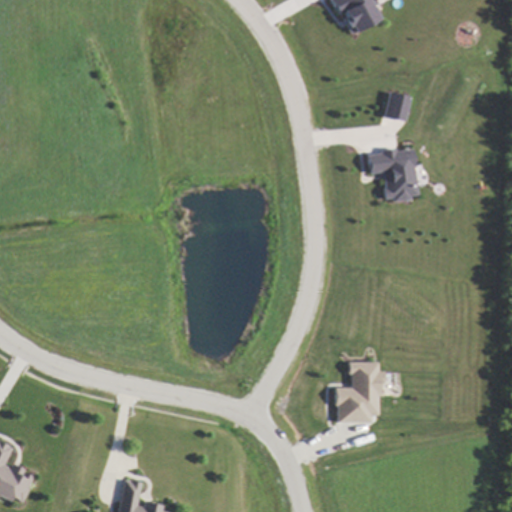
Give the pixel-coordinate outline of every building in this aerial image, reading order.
[(366,0),(327,0),(335,14),(338,13),(348,32),(376,18),(366,0)] [(408,96),(387,90),(380,114),(400,120),(408,96)] [(410,148),(394,150),(394,149),(364,152),(366,173),(379,172),(382,201),(415,197),(410,148)] [(332,421),(366,421),(366,414),(376,414),(376,370),(374,370),(374,361),(345,361),(345,386),(332,386),(332,421)] [(0,500),(2,502),(4,497),(15,502),(27,476),(18,472),(17,472),(0,464),(0,460),(6,446),(0,443),(0,500)] [(112,511),(164,511),(165,511),(157,509),(157,506),(133,501),(137,481),(119,478),(112,511)]
